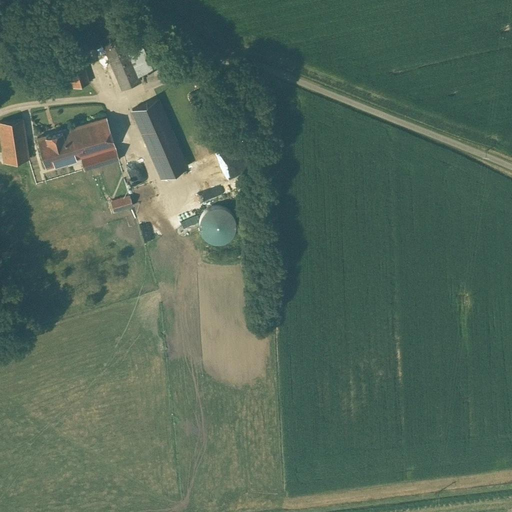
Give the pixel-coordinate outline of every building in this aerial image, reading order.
[(117,28),(104,0),(82,0),(121,89),(140,81),(137,76),(151,70),(133,28),(126,31),(123,25),(117,28)] [(76,42),(61,47),(73,87),(88,82),(76,42)] [(157,98),(131,109),(161,176),(186,165),(157,98)] [(105,116),(71,127),(81,159),(84,169),(118,159),(105,116)] [(22,118),(0,121),(0,137),(4,161),(28,157),(22,118)] [(71,127),(36,137),(45,166),(66,160),(67,163),(81,159),(71,127)] [(249,162),(242,144),(223,152),(233,176),(245,171),(242,165),(249,162)] [(129,195),(110,201),(113,210),(132,204),(129,195)] [(231,211),(223,205),(213,203),(204,207),(198,215),(197,225),(201,234),(209,240),(218,242),(228,238),(234,230),(235,220),(231,211)]
